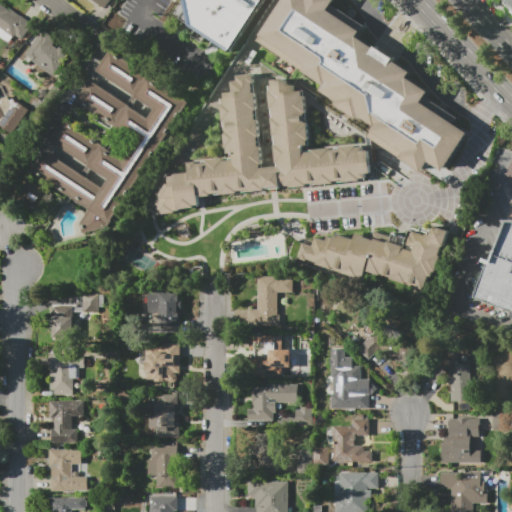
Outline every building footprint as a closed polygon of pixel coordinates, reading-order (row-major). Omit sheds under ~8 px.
[(111,0),(106,8),(94,0),(111,0)] [(264,0),(231,53),(191,26),(185,0),(264,0)] [(337,0),(339,1),(332,11),(364,32),(360,38),(414,74),(410,79),(431,93),(425,103),(471,134),(446,172),(431,163),(424,174),(370,138),(376,128),(362,118),(360,120),(322,94),(327,87),(259,42),(287,0),(337,0)] [(511,0),(502,0),(511,8),(511,0)] [(0,28),(0,3),(10,10),(11,8),(33,25),(22,40),(15,35),(13,38),(0,28)] [(57,79),(24,55),(43,30),(75,54),(57,79)] [(79,223),(88,210),(30,171),(44,149),(80,172),(85,164),(49,141),(64,119),(122,157),(133,140),(75,102),(90,79),(148,118),(153,110),(95,71),(109,50),(189,103),(101,237),(79,223)] [(158,215),(157,198),(161,197),(161,193),(169,177),(174,176),(174,174),(189,173),(187,163),(234,158),(233,153),(226,154),(221,105),(224,104),(223,98),(226,98),(225,92),(234,91),(232,81),(238,80),(237,75),(253,73),(262,163),(260,163),(261,167),(278,166),(278,161),(275,161),(268,90),(269,90),(269,85),(270,84),(270,77),(277,77),(277,79),(283,78),(284,80),(287,80),(288,83),(289,86),(295,85),(296,90),(303,90),(304,96),(306,96),(311,144),(304,145),(304,151),(363,145),(363,151),(369,150),(372,174),(365,174),(366,180),(289,188),(289,185),(272,187),(264,188),(265,190),(221,195),(221,194),(201,196),(201,195),(199,195),(197,195),(198,205),(193,205),(193,207),(187,208),(186,209),(181,209),(181,211),(176,211),(176,213),(158,215)] [(0,99),(7,96),(10,101),(15,99),(22,115),(0,124),(0,99)] [(27,178),(52,192),(39,214),(14,198),(27,178)] [(504,221),(511,221),(511,311),(475,298),(488,264),(484,263),(484,259),(491,261),(505,225),(504,221)] [(297,259),(303,242),(313,246),(316,236),(327,240),(328,235),(333,237),(334,234),(339,236),(340,234),(354,239),(356,232),(365,235),(365,237),(368,238),(371,229),(391,235),(392,232),(405,237),(408,226),(419,230),(421,226),(431,230),(433,225),(449,231),(428,292),(368,272),(365,282),(297,259)] [(258,276),(294,277),(294,293),(279,292),(278,313),(281,313),(281,327),(256,327),(256,309),(257,309),(258,276)] [(160,331),(160,313),(148,313),(149,291),(180,291),(180,320),(177,319),(177,331),(160,331)] [(51,306),(83,307),(83,294),(99,294),(99,312),(91,312),(91,320),(73,320),(73,341),(50,340),(51,306)] [(357,348),(368,359),(378,348),(399,362),(408,350),(374,331),(357,348)] [(276,337),(275,374),(255,374),(255,353),(248,352),(249,336),(276,337)] [(181,344),(181,382),(159,382),(159,379),(146,379),(146,362),(147,362),(148,344),(181,344)] [(332,348),(346,348),(346,357),(353,357),(353,365),(360,365),(360,378),(370,378),(371,394),(369,394),(369,409),(332,409),(332,348)] [(470,362),(474,402),(451,404),(448,367),(443,360),(448,352),(458,354),(459,363),(470,362)] [(50,357),(78,357),(78,395),(54,395),(54,390),(50,389),(50,357)] [(253,387),(267,387),(268,384),(298,384),(298,402),(277,402),(277,421),(249,420),(249,410),(254,410),(254,404),(253,404),(253,387)] [(179,394),(178,417),(181,417),(180,437),(156,437),(156,434),(146,434),(146,403),(151,403),(152,394),(179,394)] [(49,401),(84,401),(85,416),(72,417),(73,429),(77,429),(77,444),(52,445),(52,429),(54,429),(54,422),(52,422),(52,418),(49,418),(49,401)] [(296,409),(301,409),(301,407),(313,407),(313,426),(296,427),(296,409)] [(450,418),(482,419),(482,463),(443,463),(443,445),(444,445),(445,438),(449,438),(450,418)] [(372,461),(334,461),(334,426),(354,426),(354,419),(370,419),(370,435),(356,435),(356,446),(364,446),(364,451),(372,451),(372,461)] [(271,433),(274,466),(259,467),(258,457),(251,458),(250,442),(256,442),(256,434),(271,433)] [(152,446),(182,446),(182,488),(158,488),(158,478),(149,478),(149,459),(152,459),(152,446)] [(313,448),(330,447),(330,464),(314,465),(313,448)] [(297,448),(313,448),(313,475),(297,475),(297,448)] [(49,449),(82,449),(82,463),(73,463),(73,476),(88,477),(88,494),(51,493),(52,478),(52,467),(49,467),(49,449)] [(339,472),(339,496),(334,496),(334,511),(367,511),(367,488),(378,488),(378,472),(339,472)] [(440,472),(479,472),(480,481),(484,481),(484,488),(486,488),(486,502),(472,502),(472,511),(450,511),(450,488),(440,488),(440,472)] [(247,481),(290,481),(289,511),(257,511),(257,507),(254,507),(254,497),(247,497),(247,481)] [(179,497),(179,511),(156,511),(151,511),(151,497),(179,497)] [(49,511),(49,498),(86,498),(86,509),(72,509),(72,511),(49,511)]
